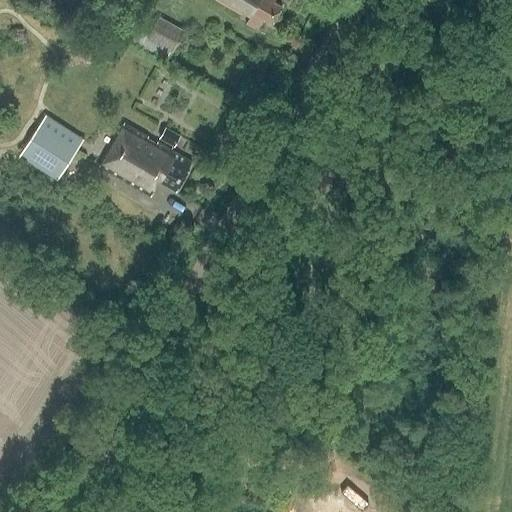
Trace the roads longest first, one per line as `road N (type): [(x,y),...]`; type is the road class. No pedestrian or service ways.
road 1 (unclassified): [(42,511),(101,448),(362,0)]
road 2 (track): [(101,448),(380,477)]
road 3 (track): [(263,166),(286,175),(408,176),(499,228)]
